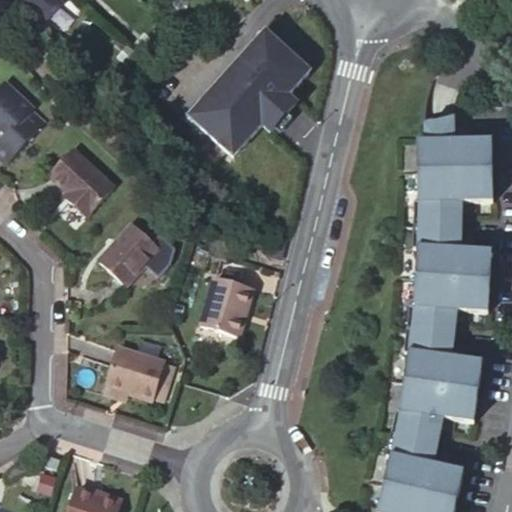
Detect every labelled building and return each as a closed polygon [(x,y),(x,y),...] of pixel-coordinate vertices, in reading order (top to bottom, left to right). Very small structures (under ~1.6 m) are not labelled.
[(57,0),(19,0),(43,21),(61,3),(58,0),(57,0)] [(159,29),(145,44),(156,55),(170,40),(159,29)] [(223,83),(189,121),(230,157),(258,126),(266,132),(270,127),(283,114),(291,104),(284,97),(305,74),(270,43),(264,37),(243,60),(241,58),(221,81),(223,83)] [(0,146),(0,160),(6,167),(45,124),(34,113),(36,112),(6,85),(0,91),(0,144),(1,146),(0,146)] [(270,127),(276,132),(288,119),(283,114),(270,127)] [(411,175),(486,173),(485,142),(450,143),(450,120),(418,128),(418,144),(410,145),(411,175)] [(87,221),(114,191),(74,153),(49,180),(66,196),(64,199),(87,221)] [(408,227),(455,228),(455,204),(487,203),(486,173),(411,175),(412,204),(408,205),(408,227)] [(410,280),(485,284),(486,253),(455,252),(455,228),(408,227),(408,251),(411,251),(410,280)] [(125,291),(159,255),(133,231),(98,268),(125,291)] [(403,332),(450,336),(452,313),(483,314),(485,284),(410,280),(409,310),(405,310),(403,332)] [(239,342),(253,294),(214,282),(200,331),(239,342)] [(400,385),(474,394),(478,364),(447,360),(450,336),(403,332),(401,355),(404,356),(400,385)] [(106,392),(128,399),(153,407),(164,366),(119,351),(106,392)] [(389,436),(435,444),(439,421),(471,424),(474,394),(400,385),(396,414),(392,414),(389,436)] [(125,408),(128,399),(106,392),(103,401),(125,408)] [(389,460),(382,488),(455,504),(462,474),(431,467),(435,444),(389,436),(385,458),(389,460)] [(56,474),(60,463),(43,458),(39,468),(56,474)] [(94,495),(122,503),(124,498),(96,488),(94,495)] [(453,511),(455,504),(382,488),(377,511),(453,511)] [(119,511),(122,503),(94,495),(78,490),(71,511),(119,511)]
